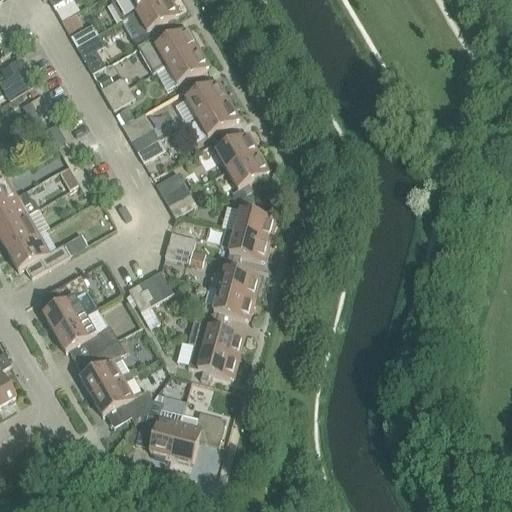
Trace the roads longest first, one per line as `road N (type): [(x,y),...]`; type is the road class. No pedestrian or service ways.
road 1 (residential): [(0,314),(139,234),(148,219),(149,205),(34,5)]
road 2 (residential): [(59,420),(89,469),(206,500)]
